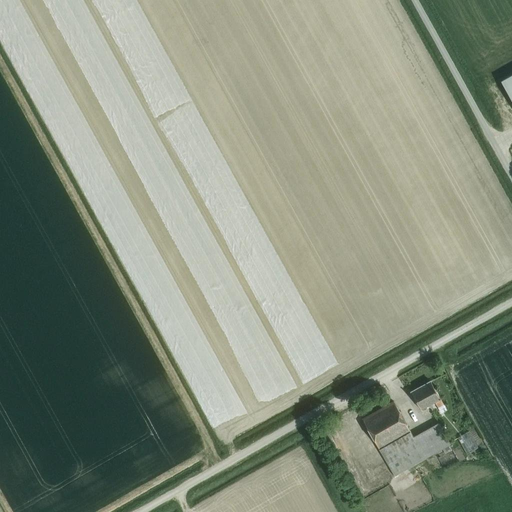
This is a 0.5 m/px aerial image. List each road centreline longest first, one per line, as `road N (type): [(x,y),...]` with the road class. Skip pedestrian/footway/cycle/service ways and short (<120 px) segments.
road 1 (unclassified): [(137,511),(511,300)]
road 2 (unclassified): [(511,177),(414,0)]
